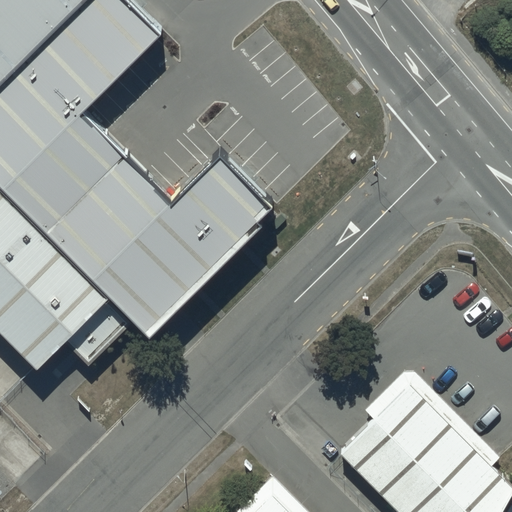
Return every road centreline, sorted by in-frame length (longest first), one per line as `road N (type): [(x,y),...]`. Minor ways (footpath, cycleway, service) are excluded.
road 1 (unclassified): [(470,128),(91,511)]
road 2 (secondary): [(470,128),(362,0)]
